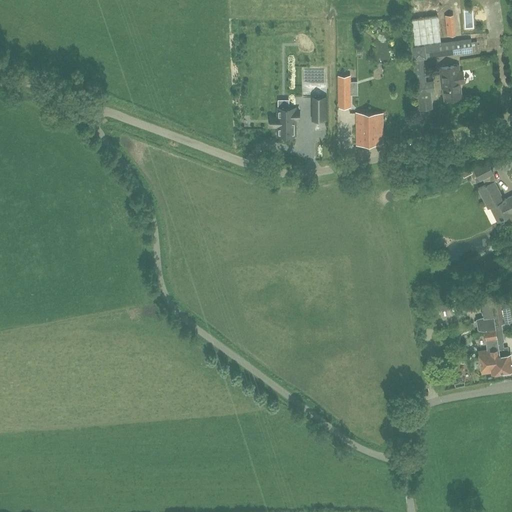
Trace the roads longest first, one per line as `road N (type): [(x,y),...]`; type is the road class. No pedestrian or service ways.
road 1 (unclassified): [(402,461),(350,443),(172,310),(130,170),(76,100)]
road 2 (unclassified): [(511,130),(297,174),(257,168),(76,100)]
road 3 (unclassified): [(402,461),(401,429),(416,411),(511,390)]
